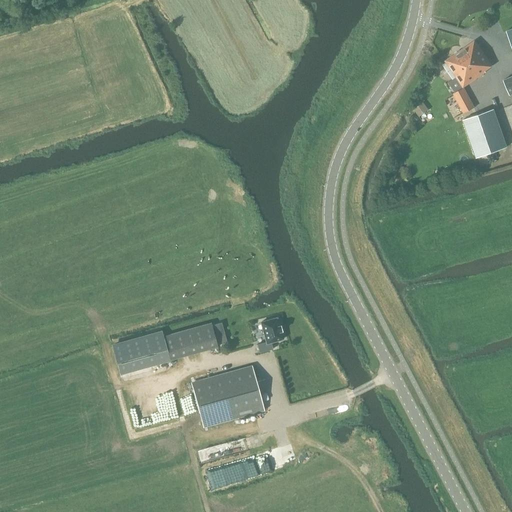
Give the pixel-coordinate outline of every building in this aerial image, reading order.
[(445,61),(463,87),(475,78),(485,72),(485,71),(492,65),(475,40),(445,61)] [(511,76),(503,80),(510,96),(511,94),(511,76)] [(455,94),(465,111),(474,107),(464,89),(455,94)] [(414,109),(419,116),(423,113),(418,106),(414,109)] [(463,120),(476,157),(507,147),(493,109),(463,120)] [(257,344),(259,353),(273,349),(271,342),(282,339),(283,339),(283,338),(281,331),(282,331),(281,330),(280,326),(280,325),(279,325),(277,318),(277,317),(276,317),(276,318),(261,322),(266,342),(257,344)] [(164,338),(162,332),(112,346),(121,376),(218,349),(212,324),(164,338)] [(191,384),(202,425),(263,409),(252,367),(191,384)]
